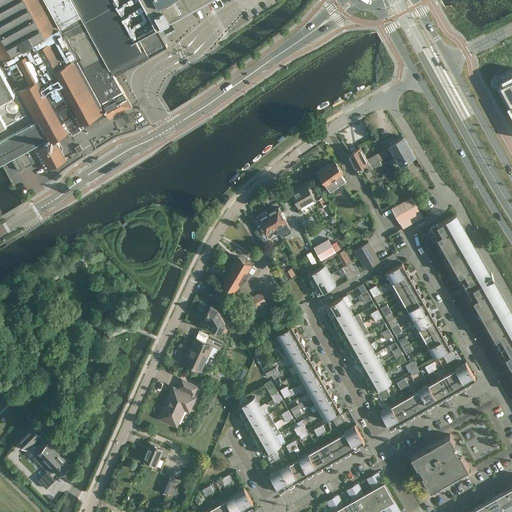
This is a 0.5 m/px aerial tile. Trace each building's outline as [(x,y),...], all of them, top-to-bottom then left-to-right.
[(157,27),(136,38),(115,0),(0,0),(0,163),(11,157),(18,171),(39,159),(45,170),(66,158),(59,145),(60,144),(56,137),(68,130),(70,133),(81,127),(82,129),(109,115),(110,117),(132,105),(115,75),(168,46),(157,27)] [(115,0),(136,38),(157,27),(206,0),(115,0)] [(511,76),(499,84),(510,104),(507,105),(511,113),(511,76)] [(390,144),(402,163),(415,155),(404,136),(390,144)] [(368,161),(366,158),(359,146),(354,149),(353,148),(351,149),(351,150),(348,152),(356,167),(360,165),(368,161)] [(377,152),(366,158),(368,161),(360,165),(365,172),(374,167),(382,164),(380,160),(387,156),(384,150),(377,153),(377,152)] [(317,171),(327,184),(331,190),(345,180),(341,174),(343,172),(335,161),(328,165),(327,164),(317,171)] [(300,207),(301,209),(316,201),(306,182),(291,191),(300,207)] [(392,207),(403,227),(422,216),(411,196),(392,207)] [(317,199),(322,208),(326,205),(321,197),(317,199)] [(286,221),(287,221),(279,206),(268,212),(280,232),(290,227),(286,221)] [(280,232),(268,212),(258,218),(269,238),(280,232)] [(511,310),(492,276),(490,272),(456,213),(428,229),(439,248),(443,245),(448,254),(444,257),(455,277),(459,274),(465,284),(471,280),(474,286),(468,289),(473,299),(469,301),(480,321),(485,319),(490,328),(485,330),(507,367),(511,365),(511,366),(511,376),(511,377),(511,376),(511,310)] [(328,239),(314,247),(321,259),(335,251),(328,239)] [(366,269),(380,261),(368,241),(354,249),(366,269)] [(345,253),(341,255),(345,262),(349,259),(345,253)] [(238,254),(230,267),(245,277),(253,263),(238,254)] [(392,282),(408,273),(410,272),(407,267),(405,268),(402,262),(385,272),(391,283),(392,282)] [(325,264),(308,273),(312,278),(310,279),(313,284),(314,283),(330,274),(325,264)] [(245,277),(230,267),(222,281),(237,290),(245,277)] [(292,267),(284,271),(288,278),(296,274),(292,267)] [(397,291),(413,282),(415,281),(412,276),(410,277),(408,273),(392,282),(397,291)] [(330,274),(314,283),(317,288),(315,289),(318,294),(336,284),(330,274)] [(403,301),(419,292),(421,290),(418,285),(416,287),(413,282),(397,291),(403,301)] [(369,288),(369,289),(372,293),(378,289),(376,285),(369,288)] [(378,289),(372,293),(374,297),(378,295),(381,293),(378,289)] [(261,291),(247,299),(254,310),(268,303),(261,291)] [(421,296),(419,292),(403,301),(408,310),(424,301),(426,300),(423,295),(421,296)] [(343,296),(327,305),(330,311),(328,312),(331,317),(333,316),(349,307),(353,304),(347,294),(343,296)] [(362,298),(365,302),(371,298),(369,294),(362,298)] [(413,319),(429,310),(431,309),(428,304),(427,305),(424,301),(408,310),(413,319)] [(207,317),(204,324),(221,332),(228,335),(230,330),(226,322),(218,308),(210,304),(205,316),(207,317)] [(349,307),(333,316),(335,320),(333,321),(336,326),(338,325),(354,316),(349,307)] [(413,319),(409,322),(415,331),(419,329),(435,320),(437,319),(434,314),(432,315),(429,310),(413,319)] [(359,313),(354,316),(338,325),(341,329),(339,330),(341,335),(343,334),(364,323),(359,313)] [(373,317),(375,321),(382,317),(380,313),(373,317)] [(437,324),(435,320),(419,329),(424,338),(440,329),(442,328),(439,323),(437,324)] [(349,344),(365,335),(369,332),(364,323),(343,334),(346,339),(344,340),(347,345),(349,344)] [(282,345),(298,336),(300,334),(297,329),(295,331),(292,325),(276,334),(282,345)] [(440,329),(424,338),(429,346),(427,347),(428,348),(445,338),(447,337),(445,332),(443,333),(440,329)] [(184,362),(202,371),(213,346),(220,349),(224,340),(209,333),(206,341),(195,337),(184,362)] [(365,335),(349,344),(351,348),(349,349),(352,354),(354,353),(370,344),(365,335)] [(300,340),(298,336),(282,345),(277,347),(283,356),(303,345),(305,344),(302,339),(300,340)] [(445,338),(428,348),(433,358),(453,347),(450,342),(448,343),(445,338)] [(370,344),(354,353),(357,358),(355,359),(357,364),(359,363),(375,353),(370,344)] [(292,363),(308,354),(310,353),(307,348),(305,349),(303,345),(283,356),(288,366),(292,363)] [(254,354),(256,358),(263,354),(261,350),(254,354)] [(452,351),(447,353),(451,360),(456,357),(452,351)] [(375,353),(359,363),(362,367),(360,368),(363,373),(365,372),(381,363),(384,361),(379,352),(375,353)] [(447,362),(451,360),(447,353),(443,355),(447,362)] [(259,362),(265,358),(263,354),(256,358),(258,362),(259,362)] [(311,359),(308,354),(292,363),(298,373),(314,364),(316,363),(313,358),(311,359)] [(414,360),(410,362),(413,369),(417,367),(418,366),(414,360)] [(437,368),(433,361),(429,364),(433,370),(437,368)] [(456,369),(465,385),(466,387),(471,384),(470,382),(475,379),(465,361),(455,367),(456,369)] [(413,369),(410,362),(405,365),(406,367),(409,371),(410,371),(413,369)] [(381,363),(365,372),(367,376),(365,377),(368,382),(370,381),(386,372),(381,363)] [(316,368),(314,364),(298,373),(303,382),(319,373),(321,372),(318,367),(316,368)] [(433,370),(429,364),(425,366),(429,373),(433,370)] [(239,370),(235,378),(243,381),(244,379),(247,372),(248,371),(248,370),(240,367),(239,370)] [(446,374),(455,390),(457,392),(461,389),(460,387),(465,385),(456,369),(446,374)] [(386,372),(370,381),(372,386),(371,387),(373,392),(391,382),(386,372)] [(321,377),(319,373),(303,382),(308,392),(324,382),(326,381),(323,376),(321,377)] [(451,393),(455,390),(446,374),(437,379),(446,395),(447,397),(452,394),(451,393)] [(170,393),(159,417),(176,425),(184,408),(185,405),(190,407),(195,396),(192,395),(196,386),(182,379),(177,388),(175,387),(172,394),(170,393)] [(442,398),(446,395),(437,379),(427,385),(437,401),(438,403),(443,400),(442,398)] [(327,387),(324,382),(308,392),(314,401),(330,392),(332,391),(329,386),(327,387)] [(432,403),(437,401),(427,385),(418,390),(427,406),(428,408),(433,405),(432,403)] [(382,390),(386,397),(390,395),(386,388),(382,390)] [(386,397),(382,390),(378,393),(381,400),(386,397)] [(409,395),(418,411),(419,413),(424,410),(423,409),(427,406),(418,390),(409,395)] [(319,410),(335,401),(337,400),(334,395),(332,396),(330,392),(314,401),(319,410)] [(227,393),(224,401),(231,405),(234,396),(227,393)] [(413,414),(418,411),(409,395),(399,401),(408,417),(410,419),(415,416),(413,414)] [(254,396),(238,405),(241,410),(240,412),(242,417),(244,416),(260,406),(254,396)] [(337,406),(335,401),(319,410),(324,420),(342,409),(339,404),(337,406)] [(404,419),(408,417),(399,401),(391,405),(390,404),(389,405),(399,422),(400,424),(405,421),(404,419)] [(399,422),(389,405),(380,410),(391,429),(396,426),(395,425),(399,422)] [(260,406),(244,416),(247,420),(245,421),(248,426),(250,425),(266,416),(265,415),(260,406)] [(266,416),(250,425),(252,429),(250,430),(253,435),(255,434),(275,423),(274,422),(269,413),(265,415),(266,416)] [(345,420),(341,413),(337,416),(341,423),(345,420)] [(341,423),(337,416),(332,418),(336,425),(341,423)] [(275,423),(255,434),(257,439),(256,440),(258,445),(260,444),(276,435),(280,432),(275,423)] [(303,423),(298,425),(302,432),(306,430),(307,430),(303,423)] [(345,432),(354,448),(355,450),(360,447),(359,445),(364,442),(355,424),(344,430),(345,432)] [(294,428),(298,435),(299,434),(302,432),(298,425),(294,428)] [(27,450),(41,436),(32,426),(18,441),(27,450)] [(276,435),(260,444),(263,448),(261,449),(264,454),(281,444),(285,442),(280,432),(276,435)] [(345,432),(336,437),(345,453),(346,455),(351,452),(350,450),(354,448),(345,432)] [(428,450),(426,447),(411,455),(417,466),(419,465),(424,473),(422,474),(430,489),(441,483),(440,481),(458,472),(459,473),(469,467),(460,452),(459,453),(454,445),(456,444),(450,434),(435,442),(437,445),(428,450)] [(345,453),(336,437),(326,442),(335,458),(336,460),(341,457),(340,456),(345,453)] [(142,458),(148,461),(161,466),(166,455),(169,450),(149,441),(142,458)] [(317,448),(326,464),(327,466),(332,463),(331,461),(335,458),(326,442),(317,448)] [(38,454),(34,457),(39,461),(38,462),(41,465),(42,464),(46,469),(47,471),(50,473),(50,472),(54,469),(60,475),(62,473),(63,473),(64,473),(65,471),(65,470),(69,466),(63,459),(48,444),(42,449),(41,448),(39,450),(40,451),(37,454),(38,454)] [(307,453),(316,469),(318,471),(323,468),(322,466),(326,464),(317,448),(307,453)] [(279,457),(275,451),(271,453),(275,460),(279,457)] [(275,460),(271,453),(267,456),(271,462),(275,460)] [(298,458),(307,474),(308,476),(313,473),(312,472),(316,469),(307,453),(298,458)] [(289,464),(298,480),(299,482),(304,479),(303,477),(307,474),(298,458),(289,464)] [(278,468),(288,485),(289,487),(294,484),(293,482),(298,480),(289,464),(280,468),(280,467),(278,468)] [(288,485),(278,468),(269,473),(280,492),(285,489),(284,488),(288,485)] [(389,491),(378,471),(367,478),(373,488),(364,493),(369,503),(389,491)] [(233,480),(229,474),(225,476),(229,483),(233,480)] [(167,493),(173,479),(166,476),(160,490),(167,493)] [(224,485),(229,483),(225,476),(221,478),(224,485)] [(352,511),(369,503),(364,493),(358,483),(346,489),(352,500),(344,505),(347,511),(352,511)] [(244,511),(245,511),(250,510),(248,508),(254,505),(244,487),(234,493),(234,495),(243,511),(244,511)] [(507,511),(511,509),(511,497),(507,489),(497,495),(506,511),(507,511)] [(374,511),(383,507),(385,511),(399,511),(401,511),(389,491),(369,503),(374,511)] [(347,511),(344,505),(338,494),(326,500),(332,511),(330,511),(347,511)] [(240,511),(243,511),(234,495),(225,500),(231,511),(240,511)] [(506,511),(497,495),(486,501),(492,511),(506,511)] [(216,505),(219,511),(231,511),(225,500),(216,505)] [(492,511),(486,501),(475,507),(478,511),(492,511)] [(374,511),(369,503),(352,511),(374,511)]
